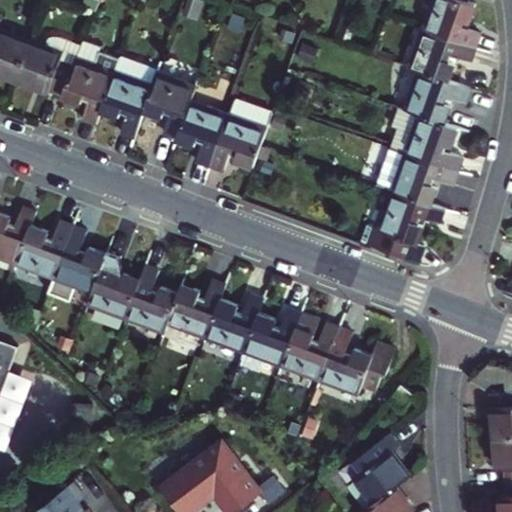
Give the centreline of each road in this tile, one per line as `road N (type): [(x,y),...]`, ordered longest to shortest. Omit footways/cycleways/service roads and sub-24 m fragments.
road 1 (residential): [(0,138),(460,309)]
road 2 (residential): [(454,511),(446,389),(460,309)]
road 3 (residential): [(460,309),(511,123)]
